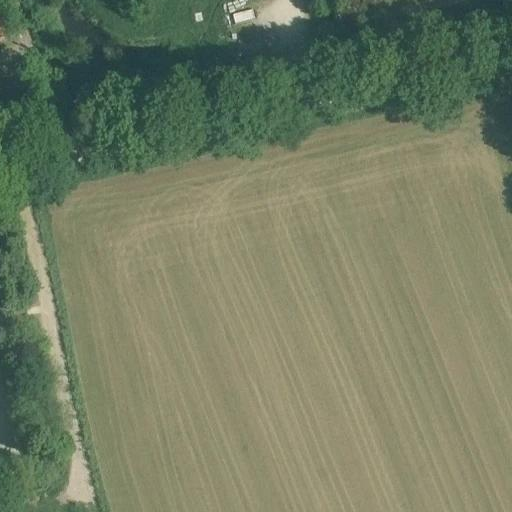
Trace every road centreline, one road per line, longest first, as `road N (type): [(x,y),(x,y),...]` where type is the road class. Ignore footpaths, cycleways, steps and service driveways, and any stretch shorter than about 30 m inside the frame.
road 1 (unclassified): [(0,176),(511,59)]
road 2 (track): [(12,0),(70,157)]
